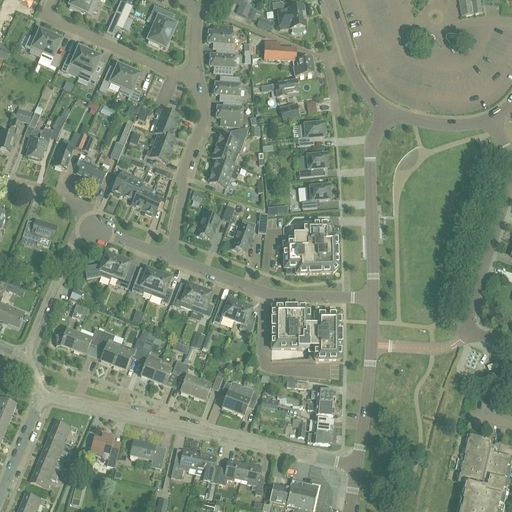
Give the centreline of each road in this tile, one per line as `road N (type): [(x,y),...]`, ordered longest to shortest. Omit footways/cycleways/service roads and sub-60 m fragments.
road 1 (residential): [(356,466),(44,400)]
road 2 (residential): [(511,345),(474,332),(468,319),(510,176),(492,116)]
road 3 (residential): [(169,258),(269,294),(372,299)]
road 4 (tertiary): [(372,299),(370,157),(386,110)]
road 5 (residential): [(54,0),(51,18),(198,84)]
road 6 (residential): [(198,84),(203,110),(169,258)]
road 7 (residential): [(511,21),(420,27),(347,54)]
road 8 (tertiary): [(356,466),(372,299)]
road 9 (unknown): [(269,294),(264,368),(345,367)]
road 10 (residential): [(26,355),(81,225)]
road 11 (residential): [(327,58),(199,7)]
